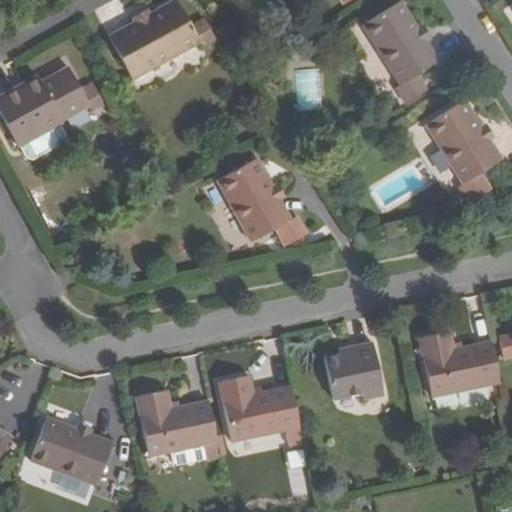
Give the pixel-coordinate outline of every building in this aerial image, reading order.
[(399,83),(398,84),(408,100),(425,90),(416,73),(438,59),(400,0),(363,25),(399,83)] [(151,15),(135,25),(110,38),(132,79),(199,42),(177,1),(151,15)] [(131,18),(135,25),(151,15),(148,9),(131,18)] [(0,97),(0,113),(18,147),(21,145),(60,125),(63,123),(62,120),(89,106),(92,113),(94,116),(106,109),(105,107),(93,85),(81,92),(69,69),(42,84),(38,77),(0,97)] [(408,100),(398,84),(395,86),(406,102),(408,100)] [(464,99),(427,123),(464,181),(460,185),(470,201),(491,188),(481,171),(502,158),(464,99)] [(90,109),(89,106),(62,120),(63,123),(90,109)] [(60,125),(21,145),(27,157),(33,159),(64,142),(66,136),(60,125)] [(295,217),(291,219),(257,158),(218,180),(251,240),(275,228),(285,245),(304,235),(295,217)] [(298,216),(295,217),(304,235),(307,234),(298,216)] [(500,383),(491,343),(452,350),(449,332),(419,338),(430,396),(500,383)] [(511,334),(498,338),(502,358),(511,356),(511,334)] [(323,359),(332,399),(361,393),(363,399),(382,394),(372,343),(347,348),(348,354),(323,359)] [(299,427),(291,386),(252,394),(248,377),(218,382),(230,441),(285,430),(288,445),(302,442),(299,427)] [(217,442),(208,401),(169,409),(165,391),(135,397),(147,456),(203,445),(206,460),(220,456),(217,442)] [(45,417),(29,459),(95,484),(111,443),(45,417)] [(0,451),(10,438),(0,430),(0,451)] [(63,495),(88,504),(94,488),(68,479),(63,495)]
